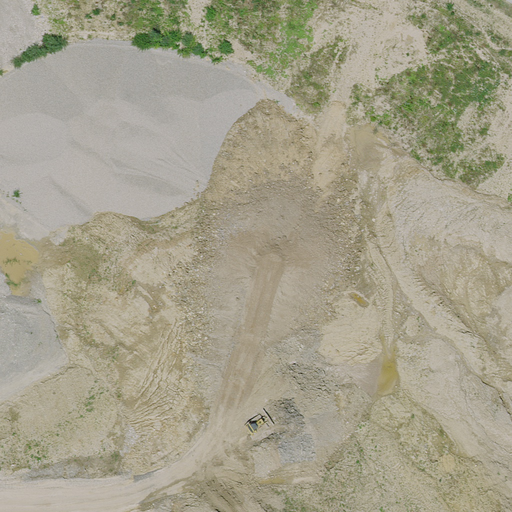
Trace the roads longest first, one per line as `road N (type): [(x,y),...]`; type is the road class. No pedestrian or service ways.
road 1 (track): [(0,426),(164,343),(238,235)]
road 2 (track): [(116,368),(144,408),(230,348)]
